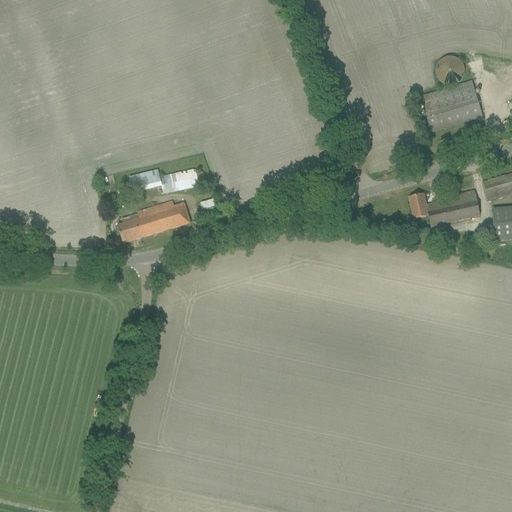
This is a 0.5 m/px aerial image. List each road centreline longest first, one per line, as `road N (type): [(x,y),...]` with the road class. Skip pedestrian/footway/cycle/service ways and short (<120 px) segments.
road 1 (unclassified): [(143,259),(511,148)]
road 2 (residential): [(97,511),(147,299),(143,259)]
road 3 (track): [(294,0),(370,192)]
road 4 (unclassified): [(0,257),(143,259)]
